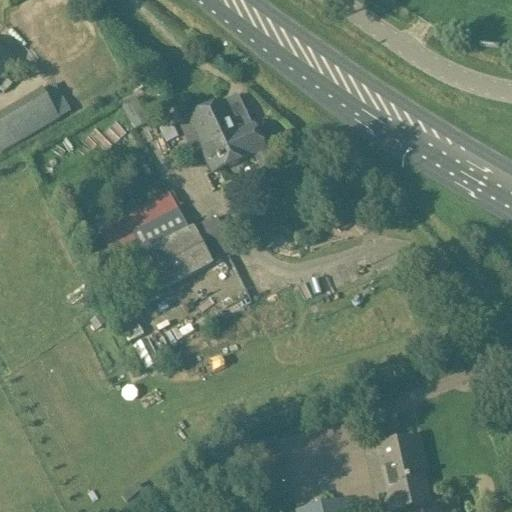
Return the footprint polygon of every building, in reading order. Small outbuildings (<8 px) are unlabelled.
[(0,81),(17,66),(0,48),(0,81)] [(133,93),(147,86),(142,75),(128,82),(133,93)] [(0,156),(60,123),(42,92),(0,116),(0,156)] [(118,105),(133,132),(149,123),(134,96),(118,105)] [(238,98),(186,122),(181,124),(177,114),(157,124),(166,145),(177,140),(172,129),(180,125),(193,154),(251,128),(238,98)] [(255,127),(251,128),(193,154),(194,156),(201,153),(211,176),(253,158),(262,178),(275,172),(255,127)] [(355,219),(347,206),(325,221),(335,236),(355,219)] [(143,256),(134,260),(118,269),(137,306),(213,268),(211,264),(233,253),(217,220),(194,232),(193,230),(167,243),(163,236),(154,241),(139,248),(143,256)] [(160,367),(147,343),(133,350),(146,374),(160,367)] [(251,446),(264,500),(290,493),(277,439),(251,446)] [(376,455),(379,472),(380,477),(371,479),(377,511),(403,511),(405,511),(430,507),(422,469),(426,468),(422,446),(376,455)] [(299,511),(346,511),(344,502),(299,511)]
